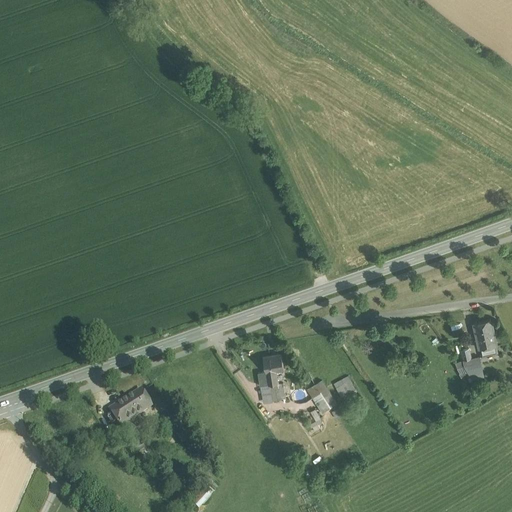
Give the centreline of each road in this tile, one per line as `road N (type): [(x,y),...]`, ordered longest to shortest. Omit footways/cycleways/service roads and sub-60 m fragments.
road 1 (tertiary): [(2,402),(511,223)]
road 2 (track): [(327,288),(261,143),(225,99),(156,46),(134,0)]
road 3 (residential): [(332,324),(511,299)]
road 4 (unclassified): [(2,402),(43,463),(91,511)]
